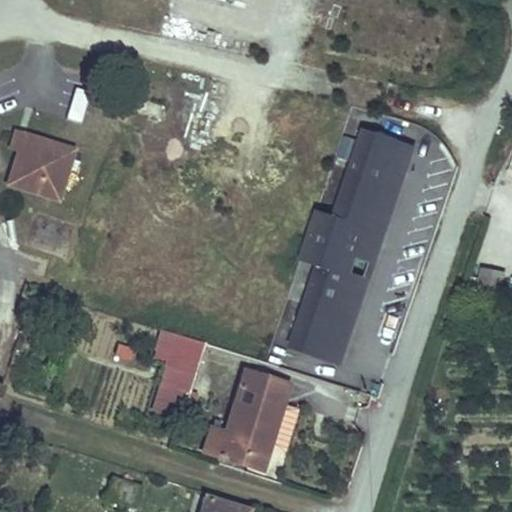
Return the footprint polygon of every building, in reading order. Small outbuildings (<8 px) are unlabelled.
[(161,118),(164,102),(134,96),(131,112),(161,118)] [(343,367),(372,284),(350,277),(361,246),(382,253),(418,151),(368,133),(338,221),(319,214),(302,261),(322,268),(293,350),(343,367)] [(23,156),(28,137),(23,135),(18,134),(13,153),(23,156)] [(73,151),(28,137),(23,156),(14,182),(59,197),(73,151)] [(372,284),(382,253),(361,246),(350,277),(372,284)] [(19,309),(27,311),(33,292),(26,289),(19,309)] [(27,311),(30,312),(37,293),(33,292),(27,311)] [(204,345),(161,332),(154,356),(167,360),(152,412),(181,421),(188,399),(190,391),(204,345)] [(138,349),(120,344),(116,360),(134,364),(138,349)] [(284,404),(290,384),(245,369),(225,429),(216,458),(261,473),(270,447),(284,404)] [(190,391),(188,399),(195,401),(197,393),(190,391)] [(270,447),(284,452),(298,408),(284,404),(270,447)] [(211,424),(201,453),(216,458),(225,429),(211,424)] [(142,487),(113,478),(106,499),(136,508),(142,487)] [(249,511),(251,510),(204,496),(199,511),(249,511)]
